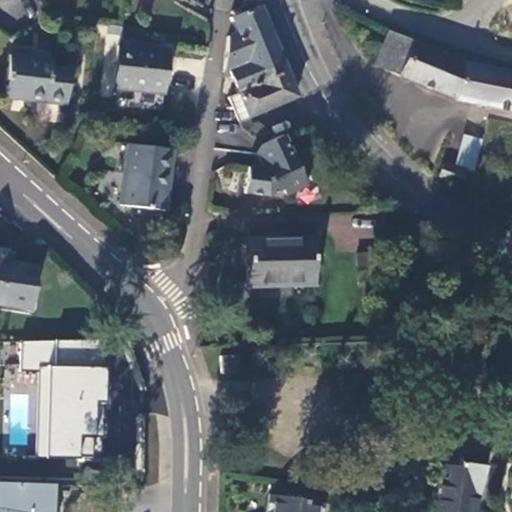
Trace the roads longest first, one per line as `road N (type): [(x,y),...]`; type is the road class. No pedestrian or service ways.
road 1 (tertiary): [(274,0),(352,137),(431,207),(511,260)]
road 2 (residential): [(227,0),(192,255),(156,320)]
road 3 (residential): [(156,320),(0,174)]
road 4 (residential): [(182,511),(183,392),(156,320)]
road 5 (residential): [(511,55),(370,0)]
